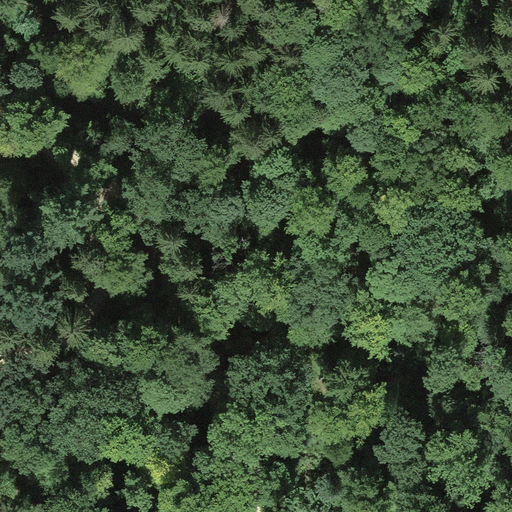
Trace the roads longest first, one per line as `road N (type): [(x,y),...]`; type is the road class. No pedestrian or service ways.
road 1 (track): [(248,511),(235,433),(185,289),(128,199),(84,183),(42,142),(0,120)]
road 2 (track): [(84,183),(98,291),(85,316),(0,356)]
